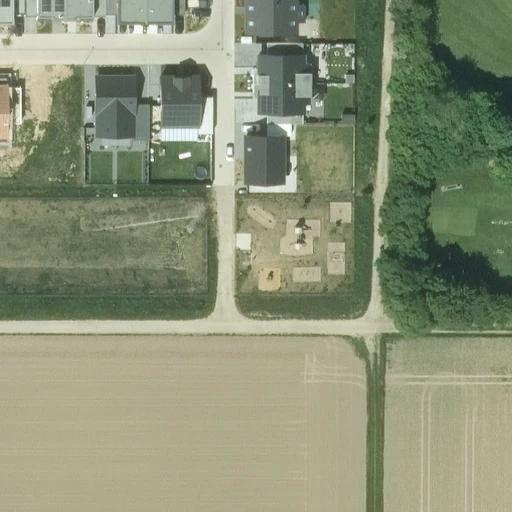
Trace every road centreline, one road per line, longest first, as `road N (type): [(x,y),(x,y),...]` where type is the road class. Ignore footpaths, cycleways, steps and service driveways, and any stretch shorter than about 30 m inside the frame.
road 1 (track): [(0,328),(375,328),(377,511)]
road 2 (track): [(511,328),(375,328),(394,0)]
road 3 (residential): [(221,52),(226,328)]
road 4 (residential): [(0,51),(221,52)]
